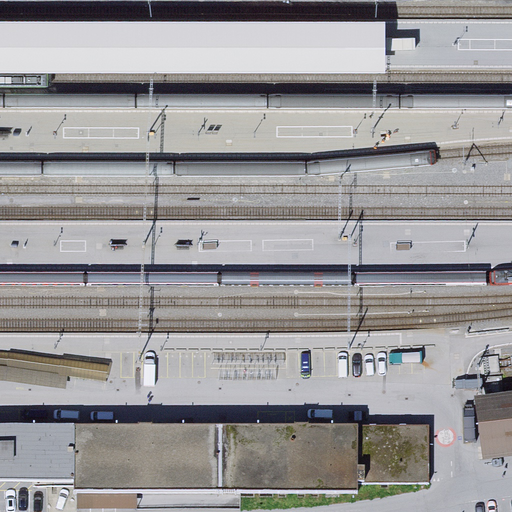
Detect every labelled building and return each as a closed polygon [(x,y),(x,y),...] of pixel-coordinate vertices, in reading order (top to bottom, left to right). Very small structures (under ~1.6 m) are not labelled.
[(0,66),(385,66),(385,20),(0,20),(0,66)] [(109,379),(110,372),(0,354),(0,380),(67,391),(70,373),(109,379)] [(511,401),(482,405),(487,448),(511,444),(511,401)] [(0,425),(0,478),(76,478),(77,491),(357,494),(357,484),(357,423),(0,425)] [(428,423),(357,423),(357,484),(428,484),(428,423)]
